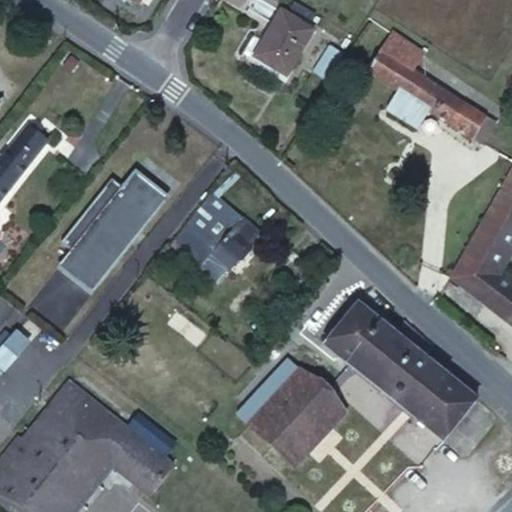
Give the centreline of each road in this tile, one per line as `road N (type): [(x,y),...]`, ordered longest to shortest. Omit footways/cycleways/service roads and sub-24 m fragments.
road 1 (secondary): [(511,393),(284,178),(154,77)]
road 2 (secondary): [(154,77),(48,0)]
